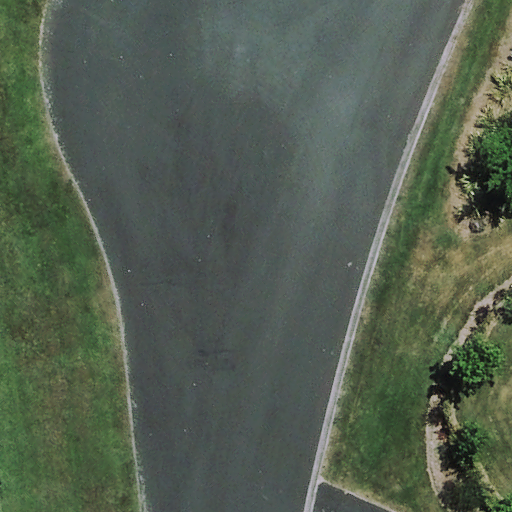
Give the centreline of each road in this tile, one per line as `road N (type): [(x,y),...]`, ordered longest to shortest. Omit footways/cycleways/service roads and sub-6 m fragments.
road 1 (residential): [(213,511),(235,185)]
road 2 (residential): [(409,0),(383,44),(235,185)]
